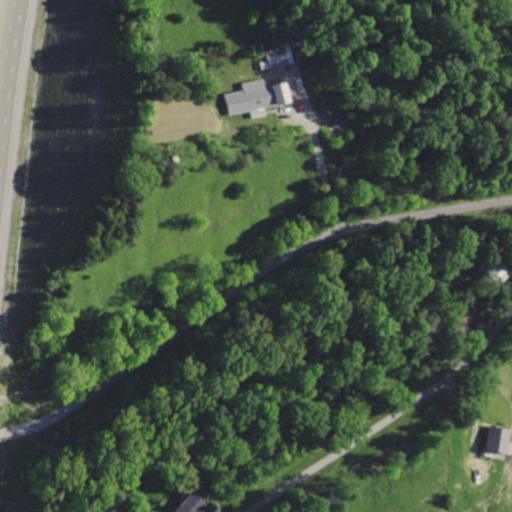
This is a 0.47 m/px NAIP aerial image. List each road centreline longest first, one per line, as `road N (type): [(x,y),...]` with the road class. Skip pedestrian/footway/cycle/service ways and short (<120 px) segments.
road 1 (residential): [(511,199),(322,242),(76,407),(0,435)]
road 2 (residential): [(511,315),(445,381),(250,511)]
road 3 (motorway): [(0,228),(38,0)]
